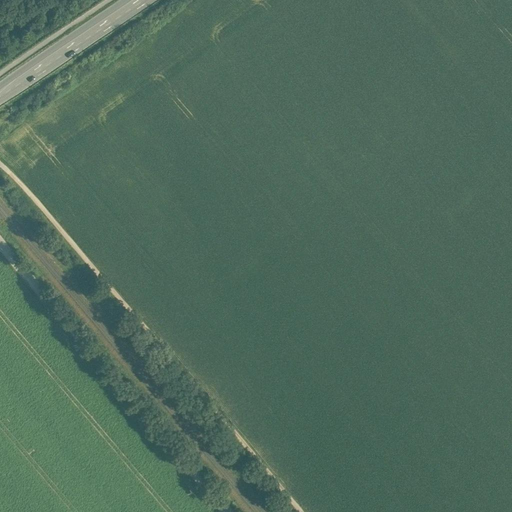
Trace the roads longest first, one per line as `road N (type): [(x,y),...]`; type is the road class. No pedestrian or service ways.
road 1 (track): [(298,511),(27,192)]
road 2 (unclassified): [(225,511),(0,246)]
road 3 (secondary): [(136,0),(0,91)]
